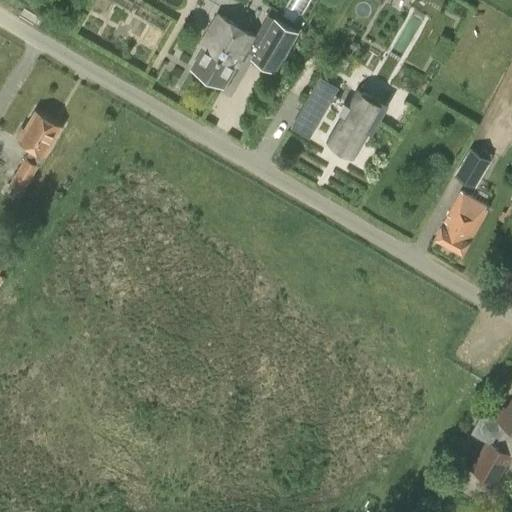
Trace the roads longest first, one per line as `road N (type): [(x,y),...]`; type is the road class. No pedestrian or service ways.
road 1 (unclassified): [(511,325),(0,19)]
road 2 (track): [(395,511),(506,322)]
